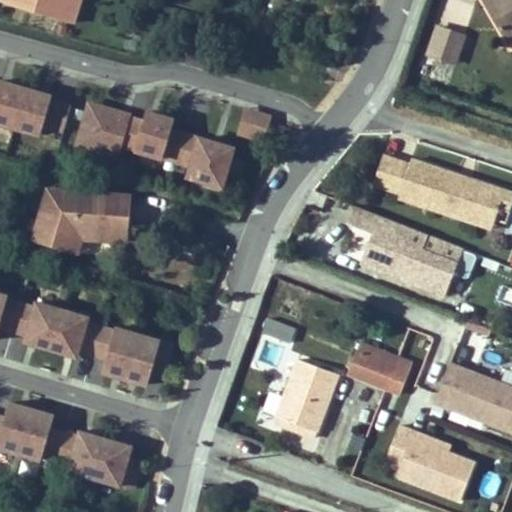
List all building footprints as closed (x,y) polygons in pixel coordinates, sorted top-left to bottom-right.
[(0,0),(0,1),(78,25),(85,0),(0,0)] [(511,0),(483,0),(508,43),(511,40),(511,0)] [(455,63),(465,36),(438,27),(429,53),(455,63)] [(27,90),(3,83),(0,94),(0,128),(15,132),(27,90)] [(51,97),(27,90),(15,132),(39,139),(51,97)] [(126,114),(86,102),(74,144),(114,155),(126,114)] [(236,135),(263,143),(271,115),(244,108),(236,135)] [(218,185),(230,144),(196,134),(184,175),(218,185)] [(383,157),(374,185),(401,194),(399,198),(473,223),(475,215),(495,222),(499,209),(505,193),(410,161),(409,166),(383,157)] [(126,236),(130,195),(49,189),(34,238),(74,250),(79,233),(126,236)] [(511,195),(505,193),(499,209),(510,213),(511,207),(511,195)] [(455,262),(460,248),(355,208),(348,225),(374,234),(362,264),(447,296),(459,264),(455,262)] [(475,215),(473,223),(493,229),(495,222),(475,215)] [(354,232),(348,257),(361,260),(367,235),(354,232)] [(459,264),(465,249),(460,248),(455,262),(459,264)] [(511,287),(501,283),(494,301),(511,307),(511,287)] [(64,309),(35,300),(23,340),(53,348),(64,309)] [(93,317),(64,309),(53,348),(81,357),(93,317)] [(491,329),(467,320),(464,327),(488,336),(491,329)] [(140,332),(116,325),(104,367),(128,374),(140,332)] [(164,339),(140,332),(128,374),(152,381),(164,339)] [(413,365),(362,344),(350,374),(401,395),(413,365)] [(338,375),(298,360),(274,424),(313,439),(338,375)] [(511,435),(511,389),(494,383),(492,389),(479,384),(481,378),(449,365),(434,404),(511,435)] [(494,383),(481,378),(479,384),(492,389),(494,383)] [(33,409),(9,402),(0,433),(0,445),(21,451),(33,409)] [(57,416),(33,409),(21,451),(45,458),(57,416)] [(413,437),(414,433),(400,428),(398,432),(413,437)] [(108,438),(79,429),(67,468),(96,477),(108,438)] [(462,502),(476,464),(448,453),(428,446),(430,439),(414,433),(413,437),(398,432),(386,465),(400,471),(397,478),(462,502)] [(137,446),(108,438),(96,477),(125,486),(137,446)] [(448,453),(450,447),(430,439),(428,446),(448,453)]
